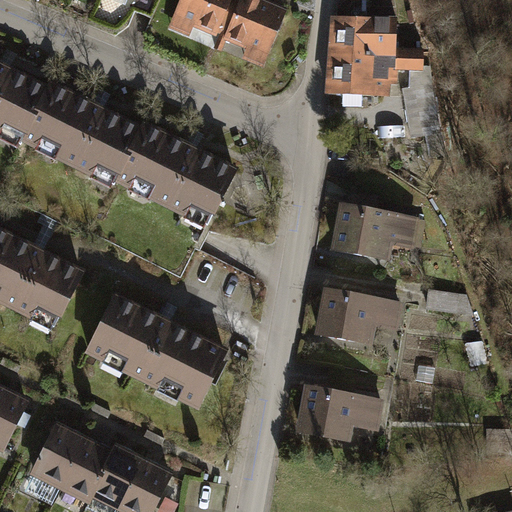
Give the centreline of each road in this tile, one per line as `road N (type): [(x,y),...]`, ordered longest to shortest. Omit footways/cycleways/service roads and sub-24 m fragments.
road 1 (residential): [(313,143),(252,511)]
road 2 (residential): [(313,143),(0,14)]
road 3 (residential): [(327,0),(313,143)]
